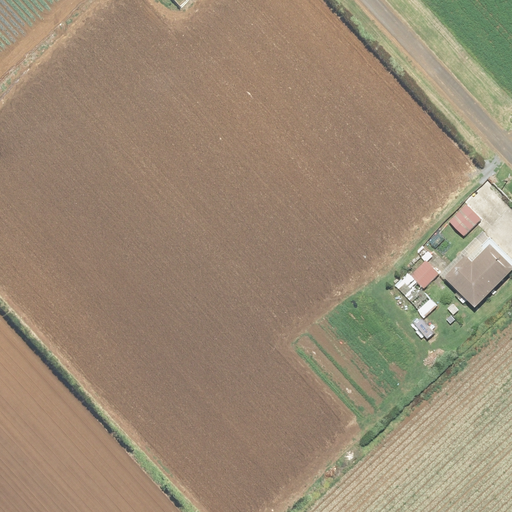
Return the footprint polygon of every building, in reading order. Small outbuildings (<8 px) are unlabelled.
[(482,221),(468,206),(451,223),(466,238),(482,221)] [(446,244),(442,236),(431,241),(435,249),(446,244)] [(462,293),(458,298),(465,305),(470,300),(479,309),(511,274),(511,265),(494,247),(476,265),(470,259),(449,280),(462,293)] [(440,276),(424,258),(415,267),(420,272),(414,277),(425,290),(440,276)] [(408,299),(421,288),(410,275),(397,286),(408,299)] [(421,288),(408,299),(420,312),(432,301),(421,288)] [(432,301),(420,312),(425,319),(438,307),(432,301)]
